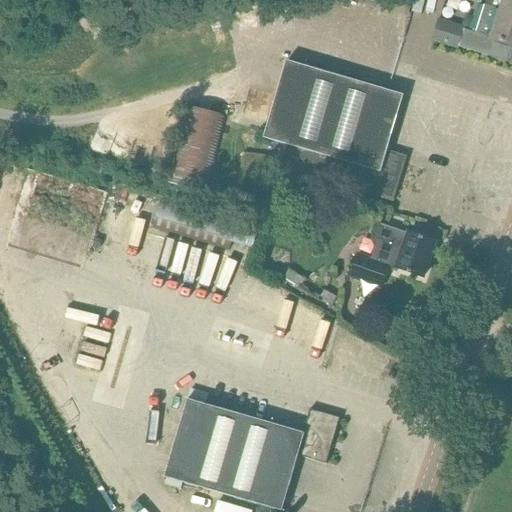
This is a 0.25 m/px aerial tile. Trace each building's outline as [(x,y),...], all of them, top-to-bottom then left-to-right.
[(511,0),(486,0),(485,5),(511,13),(511,0)] [(438,19),(431,42),(458,50),(459,47),(465,49),(484,54),(489,38),(511,45),(511,13),(485,5),(476,33),(465,29),(466,28),(438,19)] [(287,62),(268,123),(385,158),(403,96),(287,62)] [(190,107),(170,183),(203,191),(222,113),(190,107)] [(385,158),(268,123),(264,138),(285,144),(278,168),(394,202),(394,199),(392,198),(403,163),(385,158)] [(243,151),(237,198),(263,200),(269,155),(243,151)] [(153,225),(230,249),(238,226),(161,202),(153,225)] [(408,234),(383,225),(378,239),(383,241),(376,261),(358,255),(349,277),(381,288),(388,270),(396,272),(397,269),(423,278),(435,243),(409,233),(408,234)] [(303,434),(188,400),(165,477),(282,511),(298,456),(327,464),(340,418),(310,409),(303,434)]
